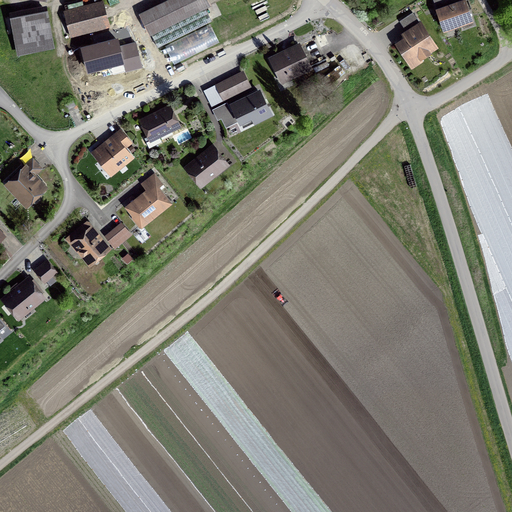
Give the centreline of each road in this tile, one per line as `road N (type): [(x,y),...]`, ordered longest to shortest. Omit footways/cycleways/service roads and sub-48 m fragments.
road 1 (track): [(0,468),(156,344),(398,117),(413,112)]
road 2 (unclassified): [(511,405),(489,313),(413,112)]
road 3 (residential): [(322,7),(50,147)]
road 4 (residential): [(0,278),(77,199),(50,147)]
road 5 (residential): [(413,112),(383,61),(322,7)]
